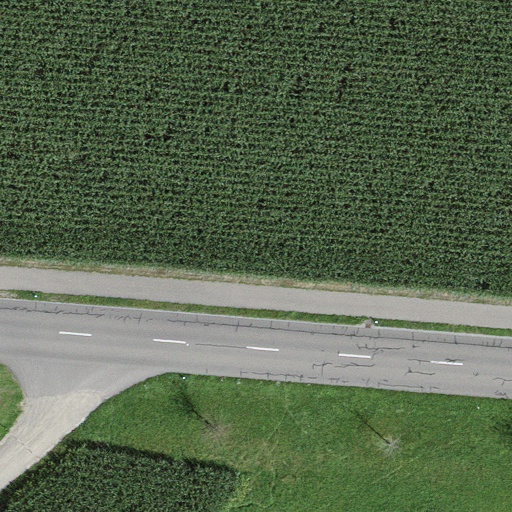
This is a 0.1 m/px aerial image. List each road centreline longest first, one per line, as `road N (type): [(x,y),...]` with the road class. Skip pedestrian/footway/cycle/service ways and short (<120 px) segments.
road 1 (tertiary): [(511,369),(0,329)]
road 2 (track): [(0,470),(64,396),(70,335)]
